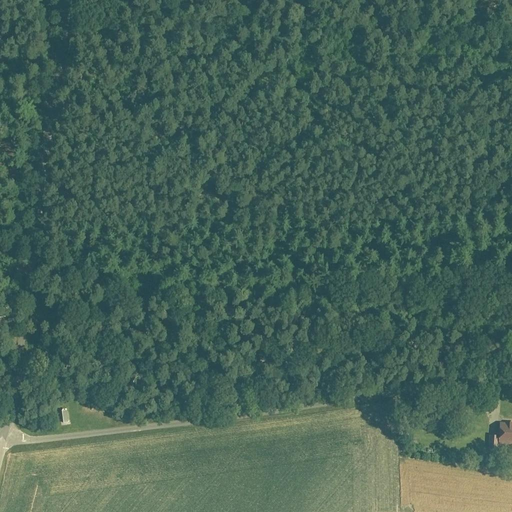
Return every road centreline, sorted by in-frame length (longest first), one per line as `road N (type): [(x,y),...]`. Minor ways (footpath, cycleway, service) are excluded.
road 1 (unclassified): [(5,442),(511,377)]
road 2 (unclassified): [(71,0),(5,442)]
